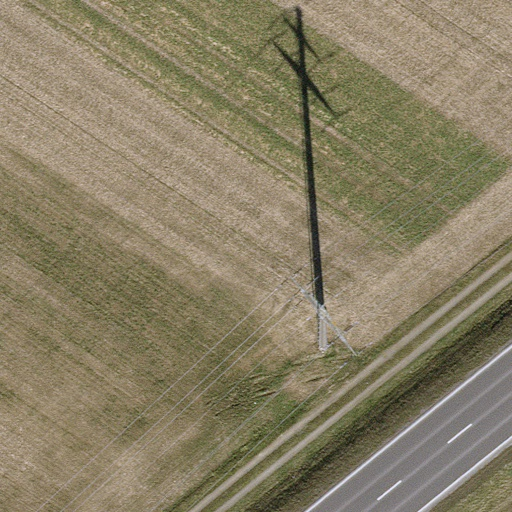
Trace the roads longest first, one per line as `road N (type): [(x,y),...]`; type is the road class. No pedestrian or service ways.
road 1 (track): [(511,267),(208,511)]
road 2 (primary): [(369,511),(511,397)]
